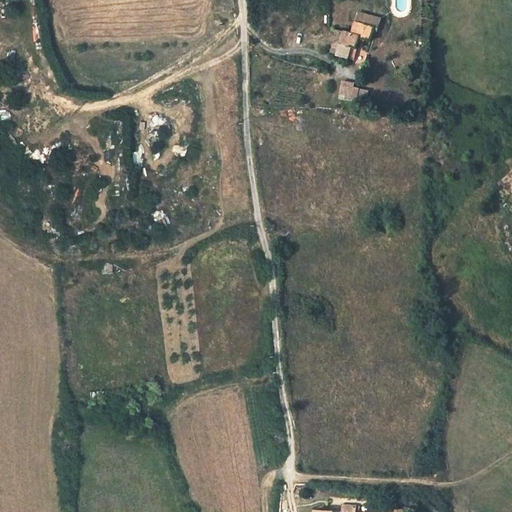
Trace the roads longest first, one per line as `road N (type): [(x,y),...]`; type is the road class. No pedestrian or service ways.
road 1 (residential): [(241,0),(249,159),(272,277),(290,490)]
road 2 (track): [(290,474),(449,484),(511,449)]
